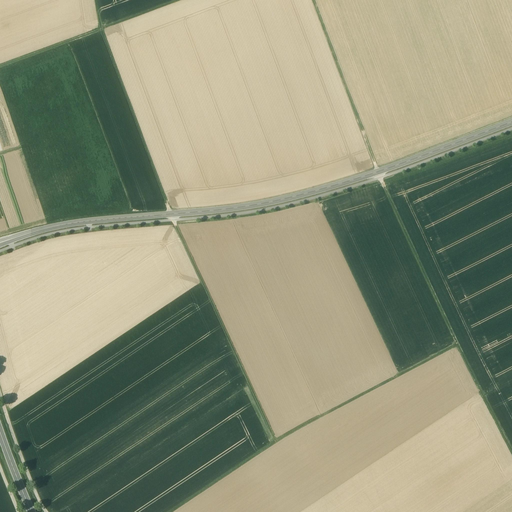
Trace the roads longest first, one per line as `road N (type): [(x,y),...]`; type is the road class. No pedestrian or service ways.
road 1 (secondary): [(0,242),(85,221),(290,197),(511,121)]
road 2 (track): [(313,0),(379,177),(511,450)]
road 3 (track): [(511,316),(276,441),(171,511)]
road 4 (track): [(276,441),(170,214)]
road 5 (track): [(96,0),(170,214)]
road 6 (track): [(178,0),(0,67)]
road 7 (track): [(45,511),(0,395)]
